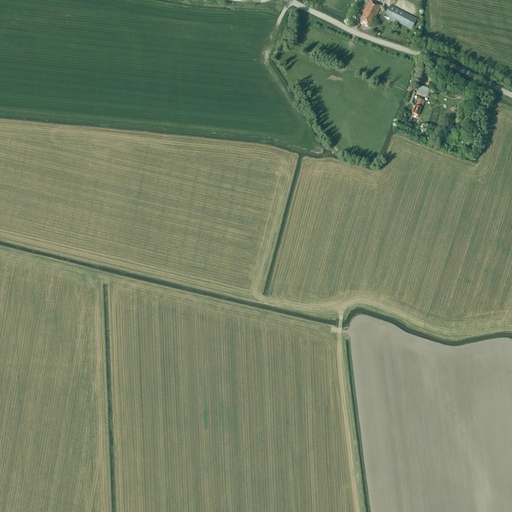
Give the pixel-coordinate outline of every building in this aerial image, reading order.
[(375,18),(381,7),(379,6),(380,6),(370,1),(363,14),(364,15),(360,23),(368,27),(373,17),(375,18)] [(411,30),(417,19),(390,5),(384,16),(411,30)] [(429,90),(419,86),(416,94),(426,97),(426,96),(428,97),(431,90),(429,90)] [(409,87),(407,87),(406,90),(411,92),(408,100),(410,101),(412,96),(414,97),(415,94),(414,93),(414,92),(411,91),(412,88),(409,87)] [(422,109),(425,101),(419,99),(416,106),(415,106),(412,114),(418,116),(421,109),(422,109)]
